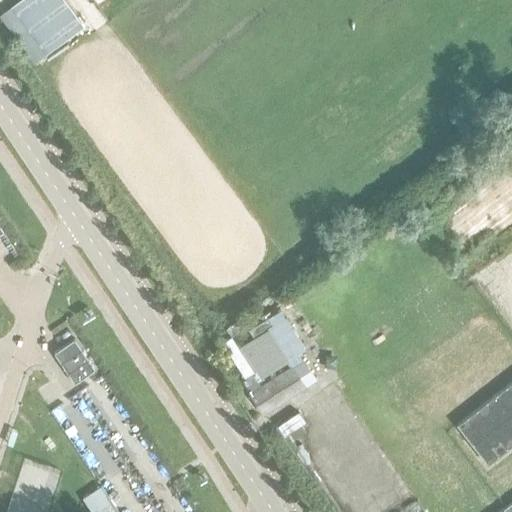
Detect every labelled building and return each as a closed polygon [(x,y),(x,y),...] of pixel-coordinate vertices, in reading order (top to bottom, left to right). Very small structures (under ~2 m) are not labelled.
[(81,26),(62,0),(19,0),(1,14),(35,60),(81,26)] [(511,156),(448,206),(485,254),(511,232),(511,156)] [(254,337),(270,327),(274,324),(269,316),(249,329),(254,337)] [(240,319),(227,328),(232,335),(244,327),(240,319)] [(260,333),(280,363),(287,359),(267,328),(260,333)] [(61,341),(86,378),(98,370),(73,333),(61,341)] [(260,377),(280,363),(260,333),(240,346),(260,377)] [(254,370),(231,335),(221,342),(244,377),(254,370)] [(305,385),(291,365),(271,378),(250,392),(264,413),(281,401),(305,385)] [(252,373),(242,379),(250,391),(260,384),(252,373)] [(511,443),(511,380),(457,423),(488,462),(511,443)] [(29,511),(49,452),(28,444),(5,511),(29,511)] [(101,484),(87,493),(99,511),(172,511),(142,466),(138,460),(104,482),(101,484)] [(511,511),(511,500),(496,511),(511,511)]
